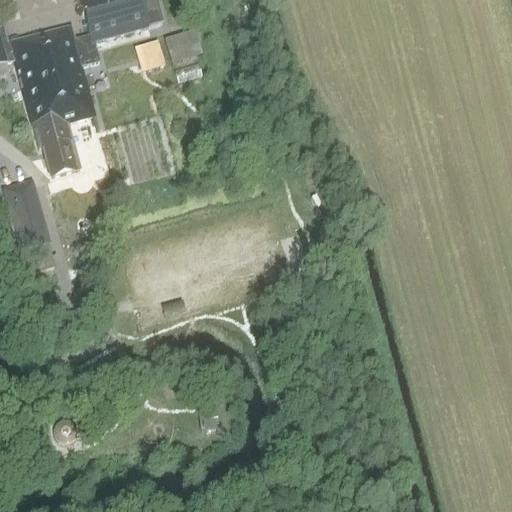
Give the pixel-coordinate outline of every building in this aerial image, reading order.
[(95,46),(150,31),(161,28),(153,0),(77,0),(89,37),(84,38),(69,43),(67,35),(49,40),(48,36),(3,49),(0,37),(0,81),(9,78),(6,67),(10,66),(13,65),(38,152),(43,151),(52,181),(80,173),(68,127),(96,120),(82,69),(100,64),(95,46)] [(182,38),(165,43),(172,68),(190,62),(182,38)] [(157,45),(138,51),(145,75),(164,70),(157,45)] [(94,200),(80,224),(100,236),(114,212),(94,200)] [(28,278),(55,271),(49,248),(21,256),(28,278)] [(215,410),(198,412),(201,432),(217,430),(215,410)]
